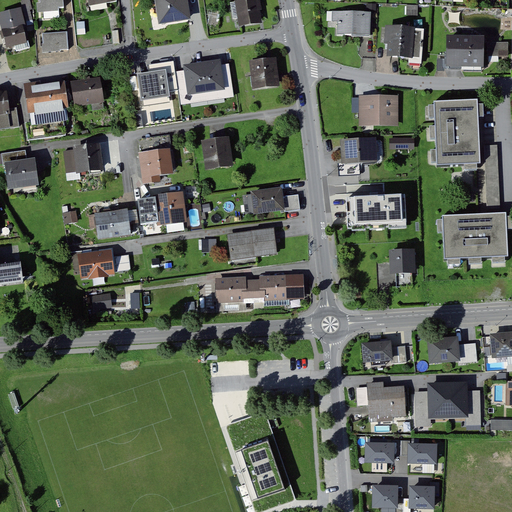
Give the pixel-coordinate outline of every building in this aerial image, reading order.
[(64,0),(41,0),(42,10),(65,8),(64,0)] [(159,0),(162,23),(189,19),(186,0),(159,0)] [(249,0),(246,1),(237,2),(241,27),(264,24),(260,0),(249,0)] [(420,5),(410,5),(409,16),(420,16),(420,5)] [(20,9),(0,14),(0,18),(7,49),(29,44),(20,9)] [(374,13),(335,12),(335,22),(340,22),(340,36),(368,37),(373,38),(374,13)] [(424,65),(426,30),(388,27),(387,45),(391,45),(390,57),(412,59),(411,64),(424,65)] [(69,32),(44,34),(46,53),(71,51),(69,32)] [(449,37),(449,69),(452,69),(486,69),(487,37),(449,37)] [(282,88),(278,59),(251,62),(255,91),(282,88)] [(232,63),(179,71),(184,106),(238,98),(232,63)] [(152,76),(141,77),(144,101),(172,98),(170,83),(179,82),(177,64),(151,68),(152,76)] [(73,82),(77,108),(106,103),(102,78),(73,82)] [(26,86),(31,114),(55,111),(51,82),(26,86)] [(0,129),(21,127),(18,108),(10,109),(8,92),(0,93),(0,129)] [(370,96),(362,96),(362,127),(400,127),(400,96),(370,96)] [(440,168),(483,165),(480,102),(437,105),(440,168)] [(66,117),(25,122),(28,143),(69,138),(66,117)] [(140,140),(142,154),(140,154),(145,185),(163,183),(163,177),(176,175),(173,150),(169,150),(167,136),(140,140)] [(232,138),(203,142),(208,172),(236,168),(232,138)] [(343,150),(344,165),(380,163),(378,139),(343,141),(343,150)] [(75,150),(65,152),(68,173),(78,172),(78,174),(104,171),(101,145),(75,148),(75,150)] [(500,146),(487,146),(490,211),(503,210),(500,146)] [(27,151),(3,154),(5,166),(6,166),(10,191),(40,186),(36,159),(29,160),(28,154),(27,151)] [(479,208),(487,207),(486,186),(478,186),(479,208)] [(253,193),(256,216),(287,212),(284,189),(253,193)] [(424,189),(365,194),(368,228),(427,224),(424,189)] [(142,199),(140,199),(144,230),(189,224),(185,193),(142,199)] [(75,210),(63,212),(66,223),(77,221),(75,210)] [(129,211),(96,215),(100,243),(133,239),(129,211)] [(509,216),(446,219),(448,262),(511,258),(509,216)] [(276,230),(229,235),(232,261),(279,256),(276,230)] [(113,251),(80,255),(83,280),(117,276),(113,251)] [(417,251),(392,252),(393,275),(418,275),(417,251)] [(0,286),(25,283),(22,264),(1,267),(0,258),(0,286)] [(127,269),(128,283),(146,281),(145,268),(127,269)] [(262,278),(218,280),(219,305),(263,303),(306,301),(305,276),(262,278)] [(204,287),(204,298),(215,297),(215,286),(204,287)] [(92,295),(93,310),(113,309),(111,294),(92,295)] [(511,331),(493,333),(495,358),(509,357),(511,356),(511,331)] [(459,340),(433,342),(434,362),(461,360),(460,346),(459,340)] [(392,343),(366,345),(367,361),(393,359),(392,347),(392,343)] [(469,345),(460,346),(461,360),(479,359),(478,345),(469,345)] [(400,347),(392,347),(393,359),(393,364),(409,362),(408,346),(400,347)] [(472,384),(431,385),(432,422),(473,421),(472,384)] [(367,387),(357,388),(358,406),(368,406),(367,387)] [(405,417),(402,388),(370,390),(371,408),(372,420),(405,417)] [(267,415),(228,428),(256,511),(274,511),(297,504),(267,415)] [(511,418),(491,419),(491,429),(511,429),(511,418)] [(399,445),(368,444),(368,465),(398,466),(399,445)] [(441,445),(412,445),(411,466),(441,467),(441,445)] [(402,487),(376,487),(375,510),(402,510),(402,487)] [(438,488),(413,487),(413,511),(438,511),(438,488)]
